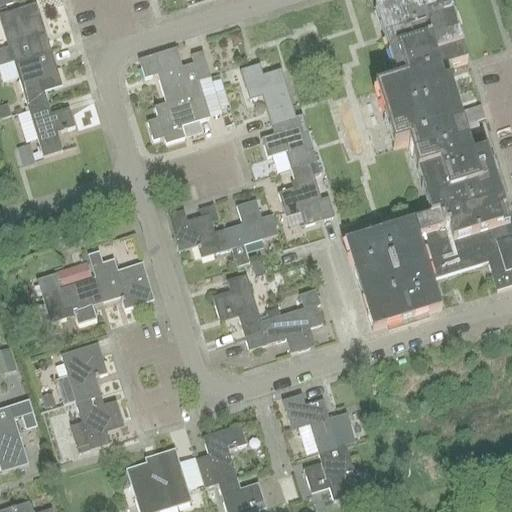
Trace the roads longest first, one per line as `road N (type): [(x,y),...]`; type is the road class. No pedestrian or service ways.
road 1 (residential): [(511,307),(209,393),(133,178)]
road 2 (residential): [(133,178),(101,70),(119,47),(277,0)]
road 3 (residential): [(133,178),(0,221)]
